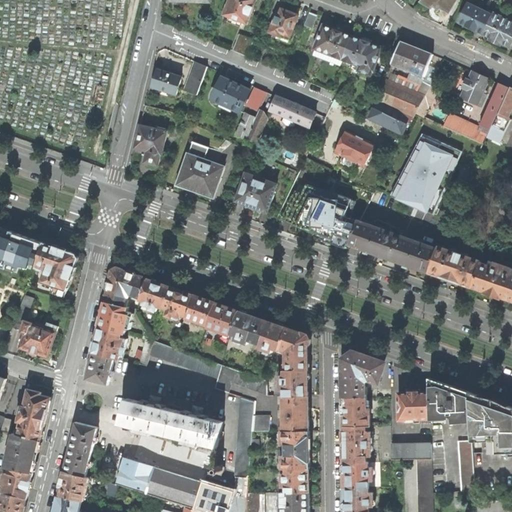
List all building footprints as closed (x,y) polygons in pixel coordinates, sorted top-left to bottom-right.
[(239,26),(243,28),(246,22),(248,23),(251,15),(252,15),(255,8),(254,7),(256,0),(229,0),(227,6),(228,6),(225,14),(227,15),(224,21),(239,26)] [(421,0),(434,8),(438,10),(441,6),(450,11),(456,0),(421,0)] [(468,25),(484,32),(493,15),(469,3),(460,21),(468,25)] [(276,38),(289,43),(296,22),(299,15),(289,11),(283,9),(279,17),(277,16),(270,32),(278,35),(276,38)] [(310,12),(305,25),(312,28),(317,15),(310,12)] [(511,45),(511,44),(511,20),(494,12),(493,15),(484,32),(492,36),(491,39),(497,41),(503,44),(504,42),(511,45)] [(317,49),(343,59),(352,36),(343,33),(344,31),(343,28),(340,27),(338,26),(335,28),(334,29),(324,25),(321,33),(320,32),(317,40),(318,41),(315,48),(317,49)] [(249,37),(240,33),(233,50),(248,56),(255,39),(249,37)] [(362,40),(352,36),(343,59),(340,65),(349,68),(350,67),(371,75),(382,47),(371,43),(372,41),(369,40),(363,38),(362,40)] [(419,48),(400,41),(396,53),(392,64),(425,76),(434,54),(419,48)] [(340,65),(343,59),(317,49),(314,55),(340,65)] [(195,93),(198,94),(208,66),(196,61),(186,89),(195,93)] [(177,94),(182,77),(174,74),(175,71),(171,70),(168,69),(167,72),(158,69),(153,87),(177,94)] [(482,75),(473,71),(462,97),(482,106),(488,94),(486,94),(483,92),(484,89),(489,79),(482,75)] [(396,84),(418,93),(422,85),(400,76),(396,84)] [(233,107),(241,111),(245,102),(248,103),(249,98),(247,97),(250,90),(237,84),(223,78),(214,98),(222,102),(221,105),(232,110),(233,107)] [(418,93),(396,84),(385,79),(376,100),(415,116),(416,113),(425,95),(418,93)] [(422,85),(418,93),(425,95),(430,85),(431,84),(424,81),(422,85)] [(510,87),(500,83),(481,125),(480,124),(479,125),(450,112),(443,125),(484,143),(487,135),(490,129),(493,121),(510,87)] [(438,89),(430,85),(425,95),(416,113),(424,116),(438,89)] [(511,88),(499,113),(493,121),(490,129),(487,135),(500,141),(505,132),(511,119),(509,118),(511,110),(511,88)] [(265,111),(273,94),(268,92),(248,138),(257,142),(259,139),(266,122),(268,117),(265,111)] [(311,126),(316,113),(298,105),(277,96),(272,109),(288,116),(286,121),(293,124),(295,119),(311,126)] [(403,133),(408,123),(376,108),(371,118),(383,123),(381,127),(389,131),(391,127),(403,133)] [(247,138),(256,117),(247,113),(238,134),(247,138)] [(168,131),(141,125),(135,148),(148,151),(145,162),(151,164),(159,165),(161,154),(163,155),(168,131)] [(347,130),(337,151),(366,166),(376,145),(363,138),(347,130)] [(396,186),(391,195),(397,198),(415,207),(421,210),(422,209),(434,215),(442,197),(443,195),(458,164),(457,163),(457,165),(452,163),(457,151),(428,137),(422,134),(417,145),(417,144),(409,161),(404,171),(396,186)] [(209,148),(194,142),(190,153),(178,184),(200,192),(214,196),(224,167),(204,160),(209,148)] [(307,157),(301,169),(326,182),(332,170),(307,157)] [(260,172),(249,168),(238,201),(248,204),(247,206),(251,208),(268,213),(275,194),(274,194),(278,184),(259,177),(260,172)] [(302,194),(295,191),(280,223),(346,248),(348,242),(350,243),(359,219),(362,217),(375,194),(341,181),(337,180),(330,190),(309,182),(302,194)] [(438,248),(359,221),(351,244),(369,250),(409,264),(429,271),(438,248)] [(37,265),(46,242),(45,242),(44,243),(19,234),(13,232),(11,231),(0,227),(0,265),(7,268),(9,263),(21,267),(23,260),(37,265)] [(51,292),(65,297),(68,290),(80,257),(78,254),(62,248),(46,242),(37,265),(49,269),(48,272),(46,271),(42,282),(53,285),(51,292)] [(439,246),(438,248),(429,271),(452,280),(472,287),(481,262),(481,261),(439,246)] [(489,265),(481,262),(472,287),(485,291),(485,293),(496,297),(501,298),(502,297),(511,300),(511,267),(490,260),(489,265)] [(117,268),(114,269),(106,302),(126,306),(129,296),(131,297),(131,295),(141,298),(148,279),(133,274),(117,268)] [(160,283),(148,279),(141,298),(141,299),(145,301),(144,304),(151,306),(150,309),(156,311),(158,305),(164,307),(171,287),(160,283)] [(182,291),(171,287),(164,307),(169,309),(167,314),(173,317),(174,314),(181,316),(182,314),(186,315),(194,295),(182,291)] [(21,347),(48,356),(52,345),(58,326),(48,322),(47,324),(39,322),(38,324),(26,321),(34,298),(25,295),(13,327),(23,330),(21,337),(24,339),(21,347)] [(204,299),(194,295),(186,315),(186,317),(209,325),(217,303),(204,299)] [(103,314),(100,327),(123,333),(125,333),(127,328),(131,328),(132,323),(129,322),(131,313),(128,312),(129,307),(126,306),(106,302),(103,314)] [(227,306),(217,303),(209,325),(208,326),(231,335),(232,333),(239,311),(227,306)] [(252,315),(239,311),(232,333),(236,335),(235,338),(249,343),(250,340),(255,341),(263,319),(252,315)] [(274,323),(263,319),(255,341),(260,343),(259,347),(273,352),(274,348),(279,350),(279,348),(287,327),(274,323)] [(144,338),(146,338),(154,340),(154,337),(146,324),(144,338)] [(97,339),(93,353),(115,358),(119,359),(120,353),(125,354),(128,339),(122,337),(123,333),(100,327),(97,339)] [(298,331),(287,327),(279,348),(286,350),(286,370),(309,370),(308,346),(307,345),(309,340),(307,335),(302,333),(298,331)] [(148,366),(150,354),(154,340),(146,338),(140,364),(148,366)] [(150,354),(219,378),(223,364),(154,340),(150,354)] [(343,358),(344,397),(366,397),(365,381),(369,379),(379,382),(383,372),(380,371),(384,362),(370,357),(353,351),(343,358)] [(87,379),(108,385),(115,358),(93,353),(90,366),(87,379)] [(259,391),(268,391),(268,380),(223,364),(219,378),(215,388),(229,392),(233,382),(238,379),(241,385),(248,382),(250,388),(258,386),(259,391)] [(309,381),(309,370),(286,370),(284,370),(284,374),(280,375),(281,390),(285,389),(285,395),(309,395),(309,381)] [(430,378),(430,392),(431,419),(431,420),(446,419),(447,423),(471,422),(472,440),(473,440),(488,440),(489,448),(503,448),(503,453),(511,452),(511,406),(497,401),(446,384),(430,378)] [(42,392),(29,389),(25,406),(22,406),(18,422),(21,422),(18,434),(41,440),(46,420),(52,397),(42,395),(42,392)] [(431,419),(430,392),(421,392),(420,390),(415,390),(410,390),(410,392),(400,393),(400,420),(431,419)] [(309,411),(309,395),(285,395),(284,395),(285,430),(310,431),(309,411)] [(151,396),(149,404),(159,406),(161,398),(157,397),(151,396)] [(247,511),(249,493),(250,477),(249,477),(255,402),(242,397),(234,491),(125,458),(120,475),(117,483),(170,500),(186,505),(184,511),(247,511)] [(344,411),(344,426),(366,426),(371,426),(371,414),(370,414),(370,408),(368,408),(367,397),(366,397),(344,397),(344,411)] [(154,431),(186,439),(185,441),(201,445),(202,442),(218,446),(224,421),(202,416),(192,414),(159,406),(149,404),(127,399),(125,410),(121,423),(138,427),(137,430),(153,434),(154,431)] [(194,406),(192,414),(202,416),(204,408),(199,407),(194,406)] [(13,419),(0,415),(0,429),(10,432),(13,419)] [(254,431),(269,431),(271,416),(256,416),(254,431)] [(71,444),(65,470),(86,476),(98,427),(77,422),(71,444)] [(345,444),(345,462),(367,462),(367,456),(372,456),(371,430),(367,430),(366,426),(344,426),(345,444)] [(310,431),(285,430),(283,431),(283,444),(287,444),(287,450),(310,449),(310,439),(309,437),(310,437),(310,431)] [(37,457),(41,440),(18,434),(14,433),(5,467),(10,468),(33,472),(37,457)] [(462,491),(476,490),(473,440),(472,440),(459,441),(462,491)] [(433,459),(432,444),(392,444),(392,459),(418,459),(433,459)] [(310,457),(310,449),(287,450),(287,454),(283,455),(283,469),(287,468),(310,468),(311,468),(311,462),(310,462),(310,457)] [(434,511),(434,493),(433,459),(418,459),(419,511),(434,511)] [(345,476),(345,487),(369,487),(369,481),(373,481),(373,467),(369,466),(369,462),(367,462),(345,462),(345,476)] [(214,472),(223,474),(225,466),(217,463),(214,472)] [(30,486),(33,472),(10,468),(9,473),(7,473),(3,492),(27,498),(30,486)] [(310,480),(310,468),(287,468),(287,473),(283,473),(283,487),(287,487),(287,492),(310,492),(310,480)] [(62,482),(59,494),(82,500),(83,500),(89,477),(86,476),(65,470),(62,482)] [(117,497),(120,486),(111,483),(108,494),(117,497)] [(345,501),(345,511),(369,511),(369,506),(373,506),(373,491),(369,491),(369,487),(345,487),(345,501)] [(23,511),(24,511),(27,498),(3,492),(2,498),(0,497),(0,511),(23,511)] [(310,511),(310,503),(310,492),(287,492),(282,492),(282,511),(310,511)] [(249,493),(247,511),(265,511),(265,493),(249,493)] [(79,511),(82,500),(59,494),(54,511),(79,511)] [(184,511),(186,505),(170,500),(163,498),(158,511),(184,511)] [(511,511),(511,500),(477,501),(477,511),(511,511)]
